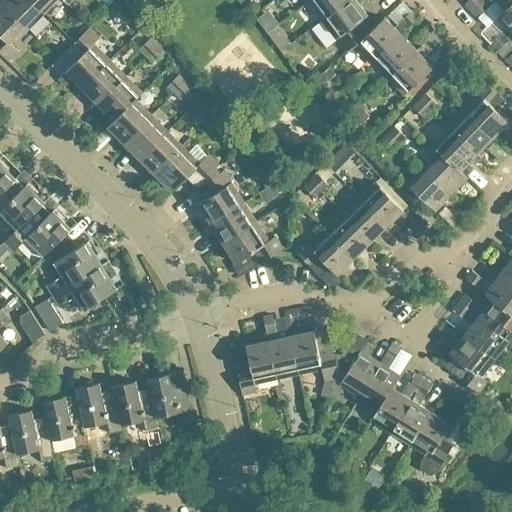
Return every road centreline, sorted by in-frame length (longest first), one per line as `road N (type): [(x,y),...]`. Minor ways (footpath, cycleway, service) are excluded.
road 1 (residential): [(199,321),(141,231),(0,89)]
road 2 (residential): [(199,321),(52,356),(0,383)]
road 3 (residential): [(233,483),(199,321)]
road 4 (residential): [(359,311),(279,298),(199,321)]
road 5 (residential): [(233,483),(96,511)]
road 6 (residential): [(359,311),(423,252),(456,244)]
